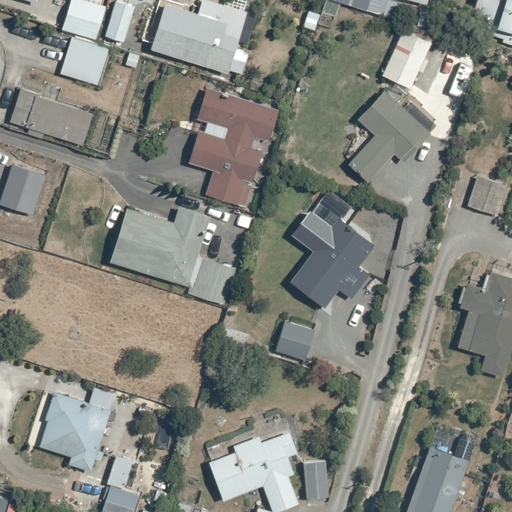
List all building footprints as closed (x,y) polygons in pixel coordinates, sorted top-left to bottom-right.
[(107,5),(88,0),(70,0),(62,28),(97,38),(107,5)] [(247,12),(218,3),(219,0),(200,0),(197,12),(167,2),(153,48),(229,71),(247,12)] [(309,0),(303,24),(316,28),(318,23),(334,28),(341,5),(354,9),(356,0),(309,0)] [(511,0),(504,0),(504,1),(502,0),(475,0),(470,18),(497,26),(511,30),(511,0)] [(432,39),(403,26),(381,74),(410,87),(432,39)] [(0,81),(12,40),(0,36),(0,81)] [(110,47),(71,36),(60,72),(100,84),(110,47)] [(48,93),(19,84),(8,120),(84,143),(94,111),(47,97),(48,93)] [(277,108),(206,85),(196,117),(201,119),(188,160),(214,169),(206,193),(245,205),(277,108)] [(406,107),(385,88),(358,117),(376,133),(349,162),(369,180),(395,151),(404,160),(435,127),(410,104),(406,107)] [(511,133),(483,127),(468,206),(506,213),(511,182),(511,181),(502,180),(511,133)] [(374,243),(318,200),(293,233),(315,249),(292,280),(325,305),(339,287),(351,297),(369,273),(358,265),(374,243)] [(210,216),(180,206),(175,222),(130,208),(113,260),(191,285),(189,291),(224,303),(236,266),(198,253),(210,216)] [(511,276),(497,272),(492,291),(466,284),(460,305),(469,307),(459,346),(486,353),(481,369),(504,375),(511,345),(511,276)] [(314,329),(283,319),(274,348),(305,357),(314,329)] [(101,449),(114,398),(116,392),(94,386),(90,401),(54,392),(40,445),(72,454),(70,463),(94,469),(97,458),(100,459),(102,453),(103,449),(101,449)] [(279,509),(298,503),(289,473),(296,471),(290,454),(298,452),(290,428),(282,431),(279,420),(276,412),(249,421),(252,431),(206,447),(210,459),(223,498),(264,484),(272,507),(258,503),(256,511),(285,511),(286,511),(279,509)] [(448,511),(468,458),(475,437),(454,429),(447,450),(430,444),(405,511),(448,511)] [(106,483),(108,484),(101,511),(133,511),(138,493),(126,490),(134,459),(114,454),(106,483)] [(327,459),(303,461),(306,497),(329,495),(327,459)] [(21,511),(23,507),(10,503),(7,511),(21,511)]
